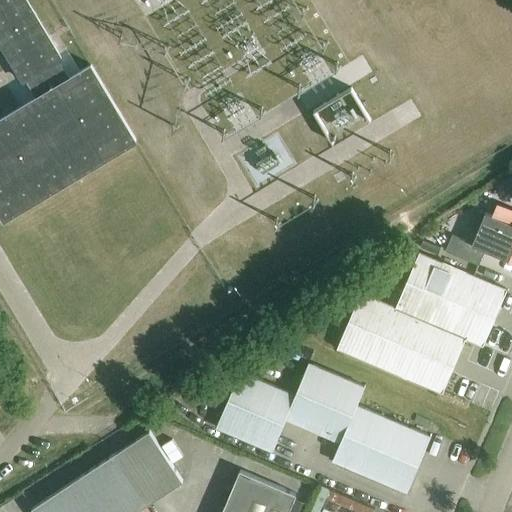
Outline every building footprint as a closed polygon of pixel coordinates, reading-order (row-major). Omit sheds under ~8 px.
[(0,116),(0,212),(4,219),(135,140),(89,63),(68,76),(59,61),(62,59),(26,0),(0,0),(0,42),(24,82),(26,81),(34,96),(0,116)] [(347,107),(356,120),(370,111),(353,86),(332,100),(340,111),(347,107)] [(511,261),(511,210),(498,205),(493,216),(485,213),(478,210),(465,240),(452,235),(445,251),(479,265),(485,250),(511,261)] [(424,241),(420,249),(438,257),(441,249),(424,241)] [(337,348),(443,393),(466,338),(483,346),(507,290),(419,252),(412,270),(395,264),(379,300),(361,292),(337,348)] [(332,461),(407,492),(431,436),(357,404),(365,386),(309,363),(295,394),(240,371),(216,428),(272,451),(286,419),(340,442),(332,461)] [(136,511),(184,481),(150,430),(32,508),(34,511),(136,511)] [(289,511),(297,494),(240,470),(222,511),(289,511)] [(295,499),(290,511),(304,511),(308,504),(295,499)]
